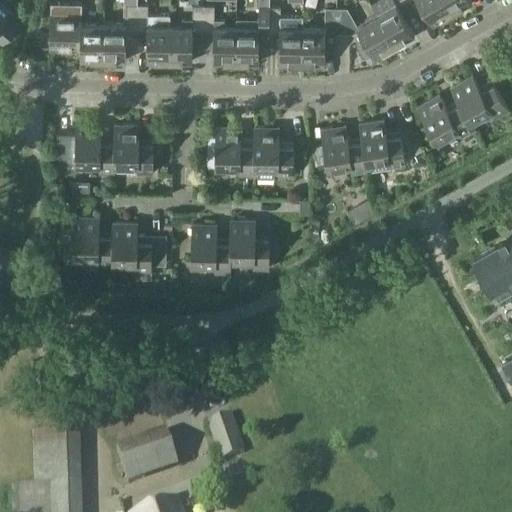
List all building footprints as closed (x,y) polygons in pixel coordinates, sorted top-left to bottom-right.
[(236,26),(236,62),(259,63),(259,32),(269,32),(270,7),(269,0),(259,0),(259,7),(259,20),(236,19),(236,26)] [(399,8),(408,3),(406,0),(377,0),(371,4),(376,14),(377,14),(395,46),(415,34),(399,8)] [(412,0),(419,0),(433,24),(453,12),(445,0),(406,0),(408,3),(412,0)] [(471,0),(445,0),(453,12),(472,1),(471,0)] [(10,11),(0,2),(0,43),(2,45),(20,23),(8,13),(10,11)] [(80,50),(80,60),(103,60),(103,24),(81,24),(82,4),(50,4),(50,50),(80,50)] [(126,30),(137,30),(137,5),(126,5),(126,25),(103,24),(103,60),(126,60),(126,30)] [(148,6),(137,5),(137,30),(147,30),(147,61),(170,61),(170,25),(170,14),(148,14),(148,6)] [(182,25),(170,25),(170,61),(192,61),(192,46),(203,46),(203,31),(203,6),(203,5),(193,5),(193,19),(182,19),(182,25)] [(213,62),(236,62),(236,26),(224,26),(225,19),(214,19),(215,5),(203,5),(203,6),(203,31),(203,46),(213,46),(213,62)] [(303,27),(281,27),(281,7),(270,7),(269,32),(280,32),(279,63),(302,63),(303,27)] [(325,33),(336,33),(336,8),(325,8),(325,28),(303,27),(302,63),(325,64),(325,33)] [(348,8),(336,8),(336,33),(354,34),(360,30),(365,39),(358,43),(366,57),(373,53),(375,57),(395,46),(377,14),(376,14),(358,25),(348,8)] [(496,116),(509,109),(494,82),(482,89),(473,74),(451,86),(460,102),(471,121),(472,121),(492,109),(496,116)] [(476,128),(472,121),(471,121),(460,102),(448,109),(439,93),(418,106),(437,140),(458,128),(462,136),(476,128)] [(406,165),(401,134),(387,136),(384,118),(359,122),(362,140),(368,171),(406,165)] [(115,172),(115,164),(114,164),(115,142),(114,142),(101,141),(101,123),(76,123),(75,163),(99,163),(99,172),(115,172)] [(114,123),(114,142),(115,142),(114,164),(115,164),(138,164),(137,172),(153,173),(153,142),(139,142),(140,124),(114,123)] [(362,140),(349,142),(346,124),(321,128),(328,168),(351,164),(353,174),(368,171),(362,140)] [(255,174),(255,166),(254,166),(255,144),(254,144),(254,139),(241,138),(241,126),(216,125),(216,135),(208,135),(208,165),(239,166),(239,174),(255,174)] [(254,126),(254,139),(254,144),(255,144),(254,166),(255,166),(255,174),(293,175),(294,145),(279,144),(280,126),(254,126)] [(90,180),(71,180),(70,180),(70,194),(90,194),(90,180)] [(355,222),(374,210),(370,197),(348,210),(355,222)] [(310,209),(310,200),(300,200),(300,209),(310,209)] [(98,265),(113,265),(113,261),(113,235),(112,235),(99,234),(99,216),(74,216),(74,256),(98,256),(98,265)] [(230,219),(230,242),(231,242),(231,258),(254,259),(254,267),(269,267),(270,237),(255,237),(256,219),(230,219)] [(136,262),(136,270),(151,271),(152,240),(137,240),(138,222),(113,221),(112,235),(113,235),(113,261),(136,262)] [(231,272),(231,258),(231,242),(230,242),(217,242),(217,223),(192,223),(191,263),(215,263),(215,272),(231,272)] [(315,231),(311,234),(311,240),(316,242),(320,239),(320,234),(315,231)] [(511,236),(472,259),(492,294),(494,293),(498,300),(511,291),(511,236)] [(511,357),(502,364),(511,381),(511,357)] [(232,414),(209,422),(221,461),(244,453),(232,414)] [(166,432),(116,449),(128,484),(177,467),(166,432)] [(83,511),(81,433),(33,433),(35,486),(11,487),(12,511),(83,511)] [(182,511),(179,501),(146,511),(182,511)]
